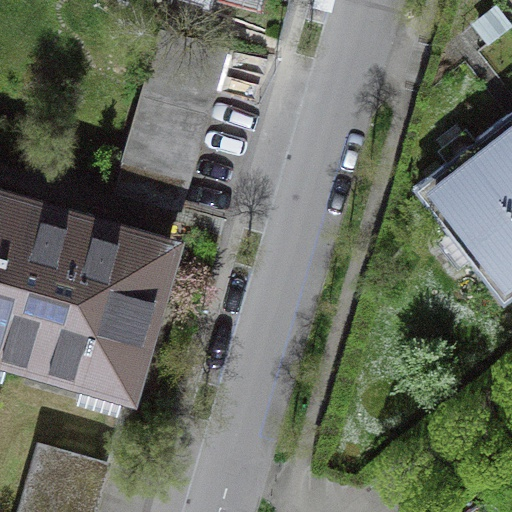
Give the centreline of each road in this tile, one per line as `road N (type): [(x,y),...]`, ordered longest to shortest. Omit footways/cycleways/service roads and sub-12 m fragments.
road 1 (residential): [(371,0),(233,473)]
road 2 (residential): [(511,408),(381,507),(339,506),(233,473)]
